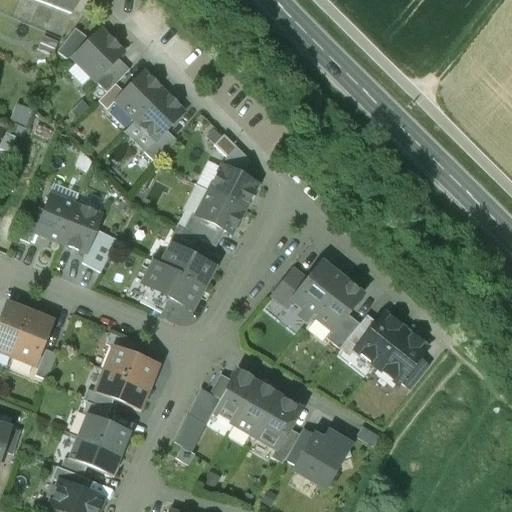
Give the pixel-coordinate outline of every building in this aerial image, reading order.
[(47,0),(46,4),(74,17),(82,0),(47,0)] [(100,31),(72,59),(94,82),(117,59),(122,54),(100,31)] [(42,51),(58,54),(61,40),(45,36),(42,51)] [(117,59),(94,82),(106,94),(115,85),(128,71),(117,59)] [(123,94),(115,102),(134,122),(163,93),(143,74),(123,94)] [(106,94),(98,102),(106,110),(115,102),(123,94),(115,85),(106,94)] [(163,93),(134,122),(155,142),(165,131),(183,113),(163,93)] [(155,142),(143,153),(156,165),(175,141),(165,131),(155,142)] [(249,162),(223,136),(213,146),(225,159),(220,167),(240,178),(249,162)] [(240,178),(220,167),(208,192),(243,211),(256,186),(240,178)] [(243,211),(208,192),(195,217),(223,232),(230,236),(243,211)] [(59,244),(74,207),(48,196),(42,211),(33,233),(59,244)] [(42,211),(31,206),(17,240),(28,244),(33,233),(42,211)] [(74,207),(59,244),(85,254),(95,231),(100,217),(74,207)] [(195,217),(191,215),(183,232),(198,240),(215,248),(223,232),(195,217)] [(183,232),(176,229),(168,245),(171,246),(171,245),(189,255),(198,240),(183,232)] [(85,254),(81,264),(99,274),(116,242),(95,231),(85,254)] [(189,255),(171,245),(171,246),(160,267),(202,289),(204,285),(204,282),(206,278),(208,279),(213,267),(189,255)] [(160,267),(153,263),(141,284),(147,287),(168,298),(191,310),(202,289),(160,267)] [(307,281),(291,301),(292,302),(303,311),(298,318),(307,326),(313,319),(342,282),(320,264),(307,281)] [(293,270),(272,297),(287,309),(292,302),(291,301),(307,281),(293,270)] [(342,282),(313,319),(331,333),(332,333),(346,315),(361,297),(342,282)] [(168,298),(147,287),(139,303),(160,314),(168,298)] [(0,317),(0,353),(10,358),(28,313),(5,304),(0,317)] [(28,313),(10,358),(34,367),(52,323),(28,313)] [(346,315),(332,333),(331,333),(325,340),(339,350),(346,341),(359,326),(346,315)] [(355,349),(354,350),(376,368),(404,332),(383,315),(375,324),(355,349)] [(359,326),(346,341),(355,349),(375,324),(366,316),(359,326)] [(404,332),(376,368),(398,385),(399,384),(419,359),(426,349),(404,332)] [(135,345),(109,335),(105,346),(112,349),(131,356),(135,345)] [(131,356),(112,349),(103,371),(148,389),(157,367),(131,356)] [(45,350),(35,376),(46,381),(56,355),(45,350)] [(419,359),(399,384),(409,391),(428,366),(419,359)] [(148,389),(103,371),(94,393),(113,401),(139,411),(148,389)] [(219,401),(211,414),(233,427),(257,386),(248,381),(249,380),(241,375),(240,376),(235,373),(230,382),(219,401)] [(220,376),(209,395),(219,401),(230,382),(220,376)] [(257,386),(233,427),(250,437),(274,396),(269,393),(270,391),(263,387),(262,389),(257,386)] [(94,393),(87,390),(82,401),(86,403),(108,412),(113,401),(94,393)] [(274,396),(250,437),(274,451),(275,451),(288,430),(299,411),(274,396)] [(108,412),(86,403),(82,414),(85,415),(104,423),(108,412)] [(104,423),(85,415),(76,438),(121,456),(130,434),(104,423)] [(8,430),(0,427),(0,454),(1,453),(8,430)] [(19,434),(8,430),(1,453),(12,456),(19,434)] [(288,430),(275,451),(274,451),(270,458),(281,465),(284,461),(298,436),(288,430)] [(298,436),(284,461),(294,467),(300,457),(309,462),(321,441),(302,430),(298,436)] [(321,441),(309,462),(300,457),(294,467),(292,471),(324,490),(334,474),(332,473),(332,474),(330,472),(329,469),(330,466),(330,464),(332,463),(333,462),(350,457),(348,450),(350,446),(347,444),(345,438),(338,439),(327,433),(321,441)] [(121,456),(76,438),(67,460),(86,468),(112,478),(121,456)] [(67,460),(64,459),(59,469),(82,478),(86,468),(67,460)] [(59,469),(55,468),(50,480),(58,483),(58,482),(84,493),(89,481),(82,478),(59,469)] [(84,493),(58,482),(58,483),(48,507),(59,511),(97,511),(103,500),(84,493)]
